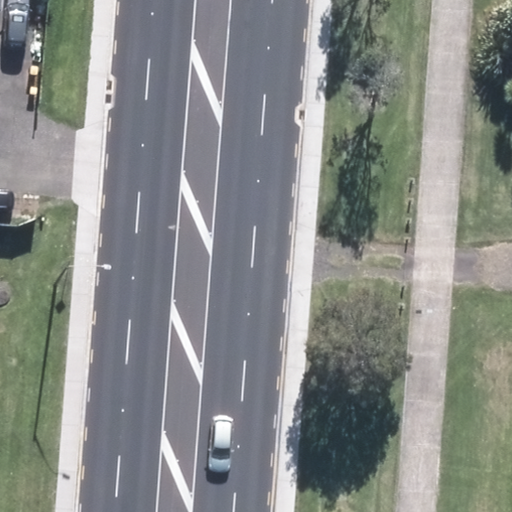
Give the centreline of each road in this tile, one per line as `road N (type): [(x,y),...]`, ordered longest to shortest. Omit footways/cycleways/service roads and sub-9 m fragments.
road 1 (secondary): [(169,511),(209,0)]
road 2 (track): [(188,265),(511,268)]
